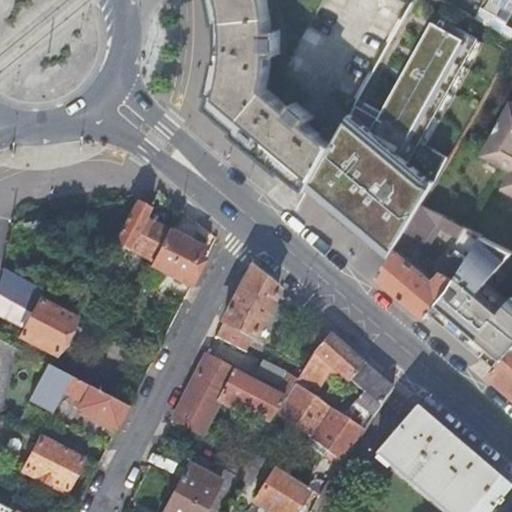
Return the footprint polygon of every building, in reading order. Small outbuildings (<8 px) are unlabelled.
[(216,0),(221,19),(222,35),(223,55),(212,107),(261,148),(310,188),(314,181),(334,146),(308,124),(314,117),(297,102),(290,109),(266,90),(272,54),(280,54),(280,30),(272,31),(267,0),(216,0)] [(470,0),(441,0),(470,16),(473,10),(470,0)] [(511,0),(495,0),(495,1),(511,10),(511,0)] [(495,18),(480,9),(474,19),(501,34),(506,25),(495,19),(495,18)] [(334,146),(314,181),(327,191),(321,198),(351,223),(392,256),(422,205),(449,159),(428,147),(421,143),(479,40),(442,20),(439,26),(434,22),(379,119),(356,106),(334,146)] [(511,28),(506,25),(501,34),(511,40),(511,28)] [(479,40),(421,143),(428,147),(486,44),(479,40)] [(511,100),(511,101),(481,155),(511,171),(501,188),(511,194),(511,100)] [(327,191),(314,181),(310,188),(321,198),(327,191)] [(115,242),(154,264),(170,233),(146,221),(150,213),(143,208),(135,204),(115,242)] [(422,205),(392,256),(378,279),(402,298),(426,318),(432,311),(447,294),(481,236),(466,228),(438,269),(441,271),(434,282),(407,259),(412,254),(413,255),(419,246),(421,247),(439,220),(443,223),(446,218),(422,205)] [(152,268),(190,289),(204,262),(197,259),(202,250),(170,233),(154,264),(152,268)] [(511,254),(511,251),(481,236),(447,294),(432,311),(441,319),(484,356),(491,349),(505,361),(511,352),(511,299),(511,300),(505,308),(482,289),(489,281),(511,254)] [(24,330),(20,339),(55,358),(64,339),(74,320),(36,299),(41,291),(1,269),(0,275),(0,290),(32,308),(35,310),(24,330)] [(250,269),(215,337),(246,354),(267,312),(277,291),(250,269)] [(511,300),(489,281),(482,289),(505,308),(511,300)] [(32,308),(0,290),(0,318),(24,330),(35,310),(32,308)] [(276,414),(341,462),(362,432),(346,419),(305,391),(309,386),(319,391),(329,374),(342,384),(345,381),(348,384),(349,383),(362,393),(355,405),(371,419),(392,389),(360,362),(328,335),(313,354),(297,381),(276,414)] [(0,341),(0,386),(10,346),(0,341)] [(491,349),(484,356),(498,368),(505,361),(491,349)] [(511,352),(492,375),(511,392),(511,352)] [(204,357),(172,420),(202,436),(203,434),(211,438),(225,412),(216,407),(222,398),(270,423),(276,414),(297,381),(286,375),(279,387),(273,395),(204,357)] [(279,387),(286,375),(262,362),(256,375),(279,387)] [(116,431),(128,409),(45,365),(26,402),(50,414),(60,393),(76,401),(72,408),(116,431)] [(509,489),(414,408),(374,455),(440,511),(488,511),(494,506),(497,508),(500,504),(498,501),(509,489)] [(84,459),(41,436),(23,472),(65,494),(75,476),(84,459)] [(225,444),(213,467),(237,480),(243,468),(249,457),(225,444)] [(243,468),(237,480),(248,486),(263,462),(251,454),(249,457),(243,468)] [(213,467),(201,460),(195,470),(189,467),(173,495),(164,511),(221,511),(226,503),(237,480),(213,467)] [(308,491),(274,469),(252,502),(267,511),(294,511),(297,508),(308,491)] [(10,511),(0,506),(0,511),(43,511),(19,499),(12,511),(10,511)]
